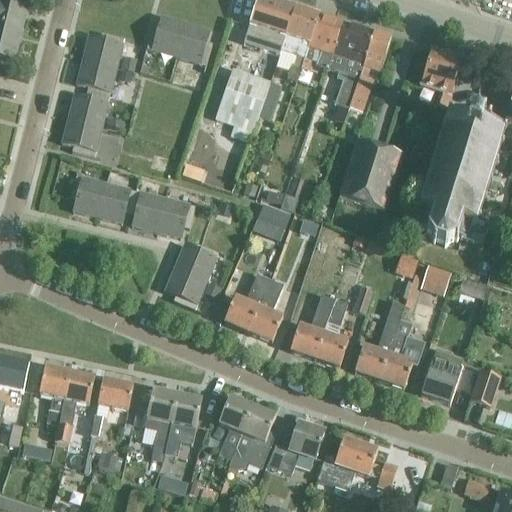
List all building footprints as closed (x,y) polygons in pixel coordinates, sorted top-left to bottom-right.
[(0,0),(0,58),(15,62),(28,7),(0,0)] [(258,0),(258,2),(247,36),(243,46),(278,58),(280,54),(284,42),(281,41),(282,38),(285,39),(294,11),(295,11),(258,0)] [(300,71),(318,19),(294,11),(285,39),(282,38),(281,41),(284,42),(280,54),(296,59),(293,68),(291,67),(286,82),(296,85),(300,71)] [(341,26),(318,19),(300,71),(308,74),(315,53),(319,54),(314,68),(326,72),(327,69),(341,26)] [(176,62),(186,28),(162,21),(159,32),(154,31),(147,53),(176,62)] [(326,72),(326,73),(338,77),(336,84),(342,86),(335,108),(339,109),(334,124),(343,127),(348,112),(373,36),(341,26),(327,69),(326,72)] [(186,28),(176,62),(205,71),(212,48),(206,47),(209,36),(186,28)] [(82,64),(116,72),(123,42),(100,36),(99,42),(88,39),(82,64)] [(390,42),(373,36),(348,112),(362,117),(372,85),(364,82),(367,73),(379,77),(390,42)] [(430,54),(420,90),(450,99),(461,64),(430,54)] [(123,62),(120,75),(133,78),(136,65),(123,62)] [(116,72),(82,64),(76,89),(88,92),(87,97),(109,102),(116,72)] [(258,121),(269,86),(231,74),(223,99),(215,122),(233,129),(229,139),(249,146),(258,121)] [(121,77),(119,85),(128,87),(130,79),(121,77)] [(193,81),(192,89),(200,90),(201,83),(193,81)] [(268,125),(280,90),(269,86),(258,121),(268,125)] [(109,102),(87,97),(86,102),(74,99),(68,123),(102,131),(109,102)] [(511,102),(502,133),(504,134),(501,144),(511,147),(511,102)] [(504,134),(502,133),(489,129),(489,128),(486,127),(485,128),(467,122),(467,121),(464,120),(463,121),(450,117),(447,116),(446,119),(448,119),(445,129),(442,128),(441,131),(444,132),(439,148),(436,147),(435,149),(438,150),(433,166),(430,165),(430,167),(432,168),(428,184),(425,183),(424,186),(427,187),(422,203),(419,202),(418,205),(421,206),(414,228),(427,233),(426,234),(427,236),(429,235),(434,243),(432,245),(435,246),(436,244),(444,248),(444,250),(447,250),(447,247),(454,244),(456,245),(458,243),(456,242),(482,249),(488,230),(477,226),(477,224),(479,224),(480,222),(478,221),(483,205),(485,206),(486,203),(483,202),(489,186),(491,187),(492,185),(489,184),(495,167),(496,168),(497,165),(495,164),(500,149),(502,149),(503,147),(500,146),(501,144),(504,134)] [(107,121),(104,132),(119,135),(122,125),(107,121)] [(102,131),(68,123),(63,148),(74,150),(73,157),(94,162),(102,131)] [(192,145),(180,181),(206,189),(217,157),(206,150),(192,145)] [(384,215),(402,159),(357,145),(339,200),(384,215)] [(296,179),(289,200),(297,203),(303,182),(296,179)] [(97,221),(106,188),(75,180),(70,202),(76,204),(73,215),(97,221)] [(223,184),(220,194),(231,198),(234,188),(223,184)] [(106,188),(97,221),(122,227),(125,217),(130,218),(135,196),(106,188)] [(246,188),(242,200),(254,203),(257,192),(246,188)] [(165,204),(135,196),(130,218),(135,220),(132,230),(156,236),(165,204)] [(268,196),(266,202),(282,207),(284,199),(276,196),(276,198),(268,196)] [(195,212),(165,204),(156,236),(181,243),(184,232),(190,234),(195,212)] [(220,208),(217,218),(229,223),(233,212),(220,208)] [(264,209),(258,225),(284,235),(290,219),(264,209)] [(356,242),(354,251),(366,255),(369,246),(356,242)] [(369,246),(366,255),(384,260),(387,252),(369,246)] [(185,250),(175,272),(207,286),(219,258),(197,249),(195,254),(185,250)] [(402,262),(398,271),(415,277),(418,268),(402,262)] [(428,271),(421,293),(443,301),(451,279),(428,271)] [(207,286),(175,272),(165,296),(175,300),(173,305),(195,314),(207,286)] [(256,279),(244,305),(235,301),(224,327),(248,338),(259,312),(270,285),(256,279)] [(420,281),(415,279),(411,289),(406,306),(404,311),(410,313),(420,281)] [(214,280),(211,288),(217,290),(220,283),(214,280)] [(463,282),(458,295),(483,303),(487,291),(463,282)] [(259,312),(248,338),(272,348),(283,322),(271,317),(283,290),(270,285),(259,312)] [(208,286),(204,295),(216,301),(220,292),(217,290),(211,288),(208,286)] [(404,286),(398,304),(406,306),(411,289),(404,286)] [(373,294),(360,290),(352,317),(364,321),(373,294)] [(320,299),(308,334),(299,331),(290,357),(314,366),(323,339),(335,304),(320,299)] [(490,302),(485,315),(494,319),(498,305),(490,302)] [(335,304),(323,339),(314,366),(339,374),(348,347),(335,343),(347,308),(335,304)] [(379,387),(399,326),(404,312),(393,309),(377,357),(363,353),(355,379),(379,387)] [(399,326),(379,387),(404,395),(412,371),(416,372),(423,349),(408,344),(412,330),(399,326)] [(436,355),(421,401),(449,410),(460,375),(459,375),(462,364),(436,355)] [(0,361),(0,391),(23,396),(29,367),(0,361)] [(64,404),(70,377),(45,371),(39,399),(53,402),(47,427),(59,429),(64,404)] [(464,371),(456,394),(469,398),(476,375),(464,371)] [(470,406),(489,412),(499,382),(480,376),(470,406)] [(68,449),(77,407),(89,409),(95,382),(70,377),(64,404),(59,429),(55,446),(68,449)] [(128,416),(133,391),(103,385),(98,410),(128,416)] [(153,395),(145,434),(156,436),(153,450),(150,465),(162,468),(164,460),(165,456),(165,454),(166,453),(171,429),(177,400),(153,395)] [(165,456),(164,460),(176,463),(179,447),(191,450),(201,406),(177,400),(171,429),(166,453),(165,454),(165,456)] [(252,412),(229,403),(218,429),(230,434),(219,461),(230,466),(252,412)] [(261,472),(275,438),(270,436),(275,422),(252,412),(230,466),(228,471),(229,469),(237,473),(247,470),(248,466),(261,472)] [(95,422),(91,441),(103,444),(107,424),(95,422)] [(124,428),(122,438),(130,439),(132,430),(124,428)] [(276,451),(266,472),(290,480),(292,477),(293,472),(309,477),(313,465),(314,465),(323,439),(297,429),(288,456),(276,451)] [(373,470),(378,457),(343,445),(336,464),(325,461),(317,484),(348,494),(354,477),(370,482),(370,481),(380,484),(377,492),(389,496),(397,473),(384,469),(383,473),(373,470)] [(40,453),(38,464),(48,466),(51,455),(40,453)] [(99,460),(96,473),(122,479),(125,465),(99,460)] [(446,471),(439,493),(450,497),(457,474),(446,471)] [(87,491),(91,480),(66,473),(62,484),(87,491)] [(174,484),(170,496),(184,500),(188,488),(174,484)] [(192,487),(189,499),(196,501),(199,489),(192,487)] [(483,506),(487,494),(467,487),(463,499),(483,506)] [(204,492),(200,503),(215,507),(218,496),(204,492)] [(511,511),(511,500),(499,497),(494,511),(511,511)] [(21,511),(23,509),(4,503),(0,511),(21,511)]
